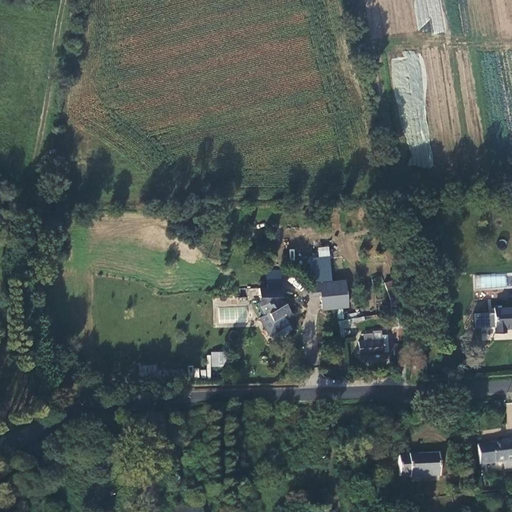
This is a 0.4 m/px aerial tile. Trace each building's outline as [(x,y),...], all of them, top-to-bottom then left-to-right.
[(434,33),(444,32),(442,23),(433,25),(434,33)] [(320,282),(322,309),(348,307),(346,280),(320,282)] [(269,294),(249,295),(250,308),(263,307),(264,313),(268,321),(263,324),(273,342),(292,330),(289,326),(296,322),(289,309),(287,310),(282,303),(284,302),(283,290),(269,291),(269,294)] [(511,326),(511,306),(496,308),(497,311),(476,313),(477,328),(498,326),(498,333),(509,331),(509,327),(511,326)] [(341,330),(350,327),(347,319),(338,322),(341,330)] [(373,339),(361,338),(360,351),(384,351),(384,339),(382,339),(382,335),(373,335),(373,339)] [(211,351),(211,366),(225,367),(225,352),(211,351)] [(200,370),(200,377),(211,376),(210,356),(208,356),(208,370),(200,370)] [(57,391),(61,396),(71,392),(65,385),(57,391)] [(484,459),(511,457),(511,435),(508,435),(508,437),(475,439),(479,468),(485,468),(484,459)] [(413,475),(442,473),(441,455),(440,453),(409,455),(409,457),(401,457),(401,475),(409,474),(413,475)] [(362,476),(362,499),(378,498),(376,474),(362,476)] [(190,511),(189,495),(172,497),(160,498),(161,511),(190,511)]
